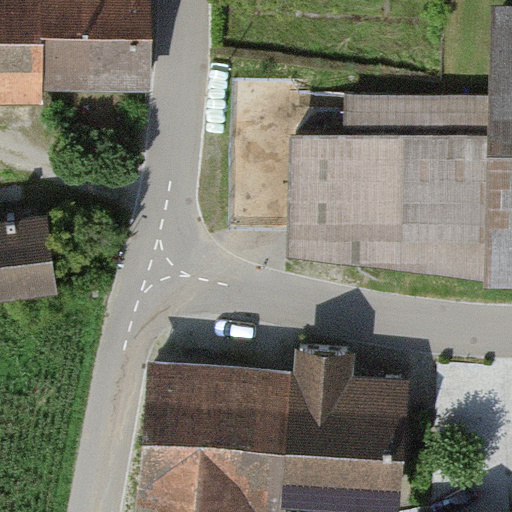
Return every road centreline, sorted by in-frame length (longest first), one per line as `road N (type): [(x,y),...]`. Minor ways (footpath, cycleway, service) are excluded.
road 1 (residential): [(511,307),(332,297),(170,259)]
road 2 (residential): [(170,259),(102,511)]
road 3 (residential): [(170,259),(198,59),(196,0)]
